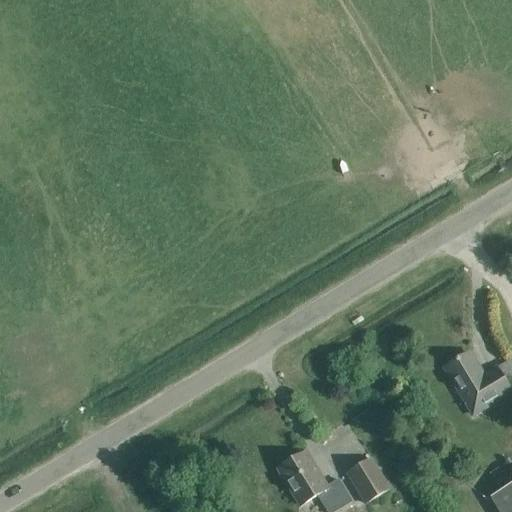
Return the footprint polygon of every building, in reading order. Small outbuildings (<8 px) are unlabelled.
[(346,339),(327,351),(332,360),(352,347),(346,339)] [(473,417),(484,411),(511,394),(497,371),(483,379),(469,356),(444,371),(473,417)] [(469,475),(487,476),(488,456),(470,455),(469,475)] [(279,472),(301,508),(317,498),(326,511),(337,511),(351,504),(338,482),(325,490),(305,456),(279,472)] [(391,491),(371,459),(346,475),(366,507),(391,491)] [(511,511),(511,485),(491,499),(499,511),(511,511)]
